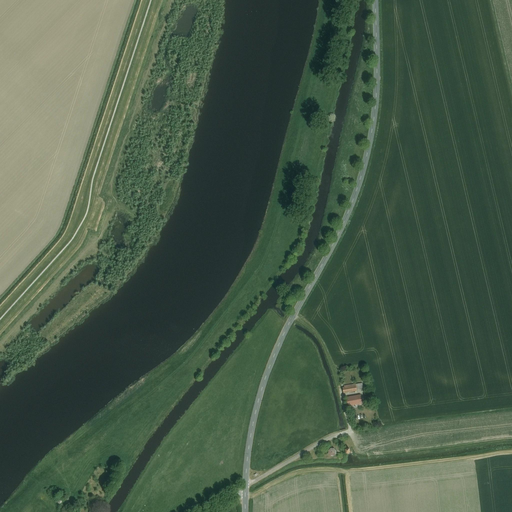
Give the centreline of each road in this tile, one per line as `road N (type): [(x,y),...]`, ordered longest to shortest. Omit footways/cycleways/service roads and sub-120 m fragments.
road 1 (tertiary): [(375,0),(370,141),(344,217),(261,387),(245,486)]
road 2 (track): [(293,314),(324,340),(351,430)]
road 3 (unclassified): [(245,486),(351,430)]
